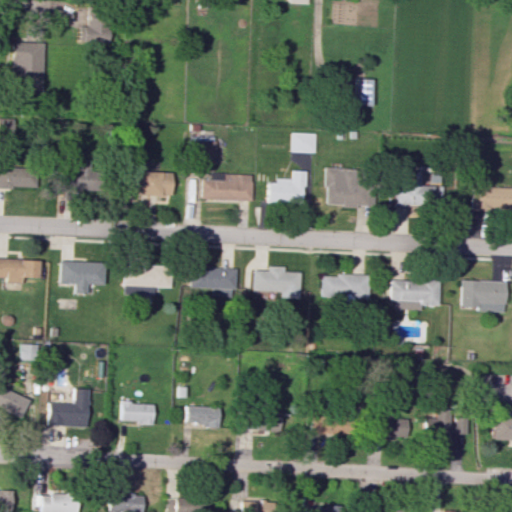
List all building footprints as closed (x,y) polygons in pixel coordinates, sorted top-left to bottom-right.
[(85,14),(84,26),(77,26),(76,42),(105,43),(106,15),(85,14)] [(41,42),(9,41),(8,92),(40,93),(41,42)] [(368,105),(369,78),(353,78),(352,105),(368,105)] [(15,117),(0,117),(0,138),(15,138),(15,117)] [(311,152),(312,132),(288,132),(287,151),(311,152)] [(212,163),(213,137),(189,136),(189,162),(212,163)] [(60,189),(91,190),(92,163),(75,162),(75,169),(60,169),(60,189)] [(0,187),(28,188),(28,167),(0,166),(0,187)] [(351,168),(324,167),(322,204),(362,205),(363,191),(350,191),(351,168)] [(169,172),(125,170),(125,194),(168,195),(169,172)] [(300,203),(301,170),(289,170),(289,178),(273,178),(272,182),(264,182),(264,201),(300,203)] [(393,201),(438,203),(439,186),(417,185),(418,171),(394,171),(393,201)] [(197,198),(248,200),(249,174),(207,172),(207,179),(198,179),(197,198)] [(511,210),(511,186),(469,185),(468,209),(511,210)] [(36,277),(37,259),(0,257),(0,277),(4,277),(3,282),(19,283),(20,276),(36,277)] [(100,284),(101,261),(57,260),(56,283),(71,283),(71,293),(84,293),(84,284),(100,284)] [(150,286),(166,287),(167,265),(120,265),(119,295),(150,295),(150,286)] [(250,269),(249,290),(278,291),(278,297),(296,297),(296,271),(280,271),(280,265),(264,265),(264,270),(250,269)] [(186,287),(210,288),(210,297),(231,297),(232,267),(187,266),(186,287)] [(317,298),(350,299),(350,298),(365,298),(365,275),(317,274),(317,298)] [(386,278),(385,299),(390,299),(390,308),(417,309),(417,304),(434,304),(435,280),(386,278)] [(473,311),(501,312),(501,281),(457,279),(456,306),(473,307),(473,311)] [(17,358),(33,359),(33,344),(18,343),(17,358)] [(0,408),(18,417),(26,399),(0,386),(0,408)] [(84,426),(85,388),(71,388),(71,403),(46,402),(45,425),(84,426)] [(118,422),(149,422),(150,402),(118,402),(118,422)] [(215,425),(215,406),(182,405),(182,424),(215,425)] [(463,433),(463,417),(447,417),(448,409),(432,408),(431,417),(420,417),(420,438),(445,438),(445,433),(463,433)] [(278,413),(240,412),(239,430),(278,430),(278,413)] [(511,415),(488,415),(487,439),(511,439),(511,415)] [(307,416),(307,434),(335,434),(335,416),(307,416)] [(403,436),(404,418),(373,418),(373,436),(403,436)] [(0,511),(8,511),(9,491),(0,490),(0,511)] [(73,511),(74,494),(38,493),(37,511),(73,511)] [(139,511),(139,494),(105,493),(105,511),(139,511)] [(204,511),(205,498),(163,496),(162,511),(204,511)] [(271,511),(272,501),(237,500),(236,511),(271,511)]
